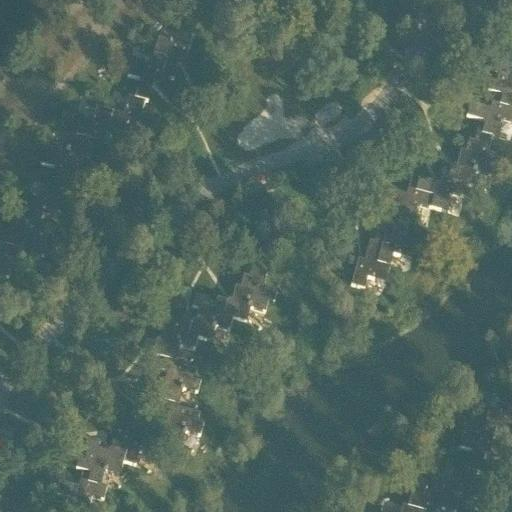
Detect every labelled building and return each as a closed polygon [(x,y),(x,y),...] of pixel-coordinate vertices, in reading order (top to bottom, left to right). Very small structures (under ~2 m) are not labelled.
[(249,0),(247,15),(264,18),(264,14),(279,17),(280,12),(291,14),(291,9),(305,11),(306,7),(326,11),(325,16),(342,20),(345,6),(342,6),(343,0),(249,0)] [(0,282),(7,284),(11,271),(8,270),(12,255),(19,257),(21,249),(31,252),(29,260),(42,264),(46,250),(42,249),(44,242),(50,243),(53,232),(47,231),(51,215),(70,220),(74,208),(56,203),(58,193),(64,194),(67,184),(72,185),(75,174),(80,176),(84,159),(90,160),(94,145),(101,147),(102,141),(122,146),(122,144),(132,146),(136,130),(155,134),(158,122),(140,117),(143,105),(146,106),(151,86),(165,90),(167,82),(173,84),(178,65),(184,66),(191,38),(179,35),(176,47),(156,42),(149,69),(130,64),(125,82),(137,85),(133,102),(126,100),(121,118),(94,111),(89,130),(77,126),(74,139),(69,138),(66,153),(50,149),(47,160),(41,159),(39,169),(53,172),(49,188),(42,186),(37,204),(28,202),(24,216),(27,217),(24,230),(9,226),(6,238),(0,236),(0,282)] [(347,260),(345,269),(353,271),(349,290),(362,293),(365,281),(385,285),(391,257),(410,262),(414,246),(402,244),(406,226),(414,227),(418,209),(446,215),(451,195),(462,198),(464,185),(471,187),(474,175),(489,179),(492,167),(498,168),(500,158),(488,155),(491,139),(498,140),(502,122),(511,124),(511,111),(511,106),(511,75),(508,75),(510,67),(497,64),(494,75),(496,76),(494,85),(488,84),(485,94),(492,96),(488,111),(468,106),(465,120),(483,124),(481,133),(475,132),(473,142),(467,141),(464,153),(459,152),(455,167),(450,166),(448,173),(441,172),(437,187),(417,182),(416,184),(408,183),(405,197),(385,192),(382,206),(399,210),(396,222),(393,222),(389,241),(374,237),(372,245),(367,244),(363,263),(347,260)] [(57,486),(54,499),(71,504),(69,511),(86,511),(89,502),(99,504),(102,494),(100,493),(104,476),(118,480),(121,467),(134,470),(138,456),(153,460),(157,446),(180,451),(183,436),(199,440),(202,427),(195,426),(198,417),(176,411),(180,394),(195,398),(199,384),(193,383),(195,375),(174,369),(178,351),(194,355),(197,343),(210,346),(213,331),(228,335),(231,323),(245,326),(249,312),(268,317),(269,311),(265,310),(266,304),(272,305),(275,295),(262,292),(265,276),(249,272),(247,280),(241,279),(238,291),(232,290),(228,306),(214,303),(213,309),(205,307),(206,303),(193,299),(190,313),(197,314),(194,326),(179,323),(178,328),(171,326),(171,323),(158,320),(155,333),(162,335),(159,349),(154,347),(150,361),(160,364),(157,376),(164,377),(161,392),(156,390),(153,403),(164,405),(160,418),(167,420),(163,437),(151,435),(150,440),(131,435),(133,427),(119,424),(116,438),(119,438),(117,445),(113,444),(110,458),(96,454),(98,447),(86,444),(83,458),(84,458),(82,466),(76,464),(74,475),(81,476),(77,491),(57,486)] [(434,511),(435,511),(439,511),(463,511),(467,500),(487,505),(490,491),(472,487),(475,475),(478,476),(483,456),(490,457),(491,450),(505,453),(509,433),(511,434),(511,405),(509,404),(506,417),(487,412),(480,439),(461,434),(457,451),(469,454),(465,471),(458,470),(453,488),(426,481),(421,500),(409,497),(406,509),(401,508),(399,511),(434,511)]
